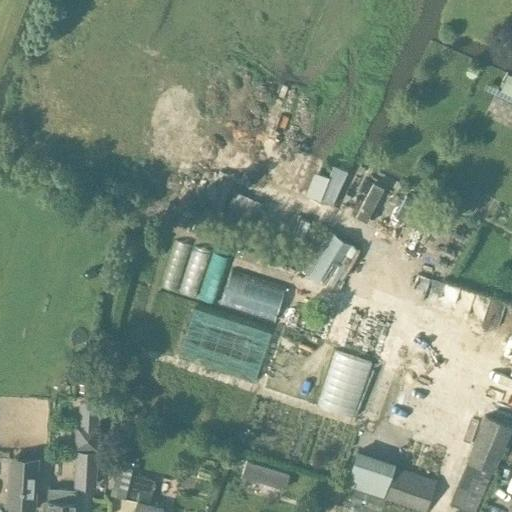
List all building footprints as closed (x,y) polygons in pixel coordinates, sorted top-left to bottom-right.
[(469,62),(465,72),(467,75),(472,77),(476,76),(479,66),(469,62)] [(500,92),(511,97),(511,75),(508,74),(500,92)] [(380,204),(394,210),(405,186),(361,165),(349,190),(361,196),(353,212),(372,221),(380,204)] [(307,194),(321,199),(330,175),(315,169),(307,194)] [(195,296),(210,249),(177,238),(162,285),(195,296)] [(223,306),(278,319),(287,283),(231,270),(223,306)] [(257,381),(273,328),(196,304),(179,357),(257,381)] [(336,348),(318,403),(355,415),(373,360),(336,348)] [(76,422),(76,445),(98,446),(99,400),(79,399),(78,422),(76,422)] [(465,460),(468,461),(492,471),(494,471),(511,427),(511,425),(485,415),(465,460)] [(76,450),(74,484),(97,485),(98,451),(76,450)] [(10,456),(9,464),(6,506),(35,508),(38,458),(10,456)] [(246,461),(242,474),(285,488),(290,474),(246,461)] [(475,511),(492,471),(468,461),(451,503),(468,511),(475,511)] [(395,466),(384,499),(384,500),(419,511),(425,511),(436,481),(395,466)] [(153,480),(131,475),(125,497),(137,500),(133,511),(160,511),(162,506),(148,503),(153,480)] [(74,511),(75,502),(76,490),(48,488),(46,511),(74,511)]
